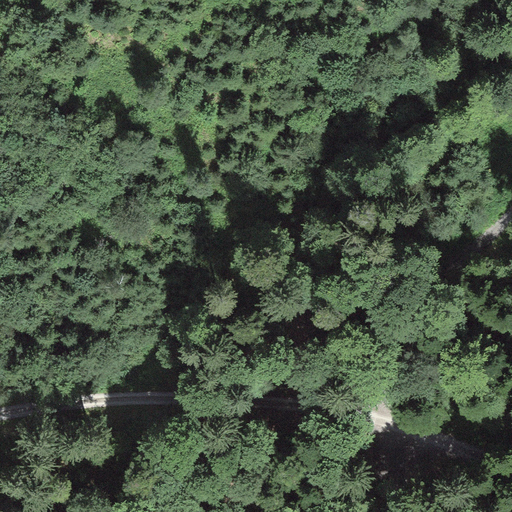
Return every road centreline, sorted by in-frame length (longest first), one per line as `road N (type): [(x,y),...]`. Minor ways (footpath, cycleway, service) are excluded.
road 1 (track): [(382,415),(154,396),(0,405)]
road 2 (track): [(511,208),(435,274),(384,336),(382,415)]
road 3 (track): [(382,415),(511,429)]
